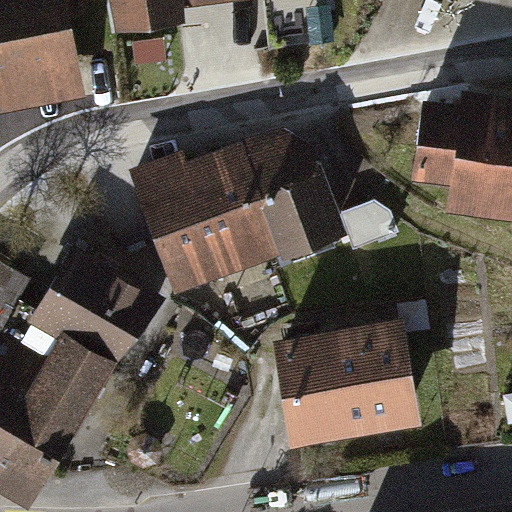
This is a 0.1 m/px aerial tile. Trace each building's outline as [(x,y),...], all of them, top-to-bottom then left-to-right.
[(0,0),(0,109),(88,89),(67,0),(0,0)] [(118,0),(124,35),(191,25),(188,8),(238,0),(118,0)] [(458,93),(416,87),(405,161),(449,168),(445,196),(511,206),(511,90),(460,83),(458,93)] [(279,126),(242,140),(283,251),(347,227),(318,149),(279,126)] [(183,149),(131,168),(177,290),(283,251),(242,140),(188,160),(183,149)] [(68,326),(50,355),(0,435),(0,471),(35,493),(158,295),(79,247),(40,309),(68,326)] [(0,435),(50,355),(7,329),(38,280),(0,257),(0,435)] [(273,325),(286,427),(417,409),(403,308),(273,325)]
